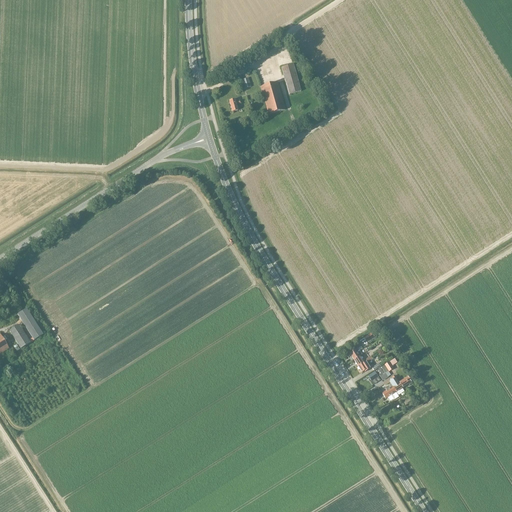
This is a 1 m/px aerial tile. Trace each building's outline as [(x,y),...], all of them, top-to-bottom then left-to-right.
[(289,95),(301,91),(293,64),(281,68),(289,95)] [(244,89),(247,88),(251,87),(248,78),(241,80),(244,89)] [(277,83),(261,87),(268,115),(285,110),(277,83)] [(236,105),(240,104),(239,100),(236,102),(235,100),(229,101),(232,112),(238,110),(236,105)] [(23,323),(9,331),(21,349),(43,335),(26,309),(18,315),(23,323)] [(364,338),(366,342),(374,337),(372,333),(364,338)] [(0,335),(0,354),(9,349),(0,335)] [(353,360),(359,357),(362,355),(359,350),(362,349),(360,346),(354,349),(354,350),(349,353),(353,360)] [(365,361),(365,360),(364,360),(364,359),(361,360),(359,357),(353,360),(357,366),(363,363),(365,361)] [(363,363),(357,366),(361,373),(364,371),(364,372),(367,370),(370,369),(368,366),(365,361),(363,363)] [(388,371),(392,368),(388,361),(383,364),(388,371)] [(385,373),(384,372),(381,368),(376,371),(380,377),(385,373)] [(380,381),(376,375),(374,372),(367,376),(373,385),(380,381)] [(388,378),(387,377),(390,375),(387,372),(380,377),(383,382),(388,378)] [(399,383),(402,388),(408,384),(409,385),(412,383),(408,377),(405,379),(399,383)] [(393,380),(389,382),(392,387),(396,392),(402,388),(399,383),(397,380),(398,380),(396,378),(393,379),(393,380)] [(361,390),(368,387),(366,382),(363,383),(362,380),(357,382),(361,390)] [(389,396),(396,392),(392,387),(382,394),(385,399),(389,396)]
